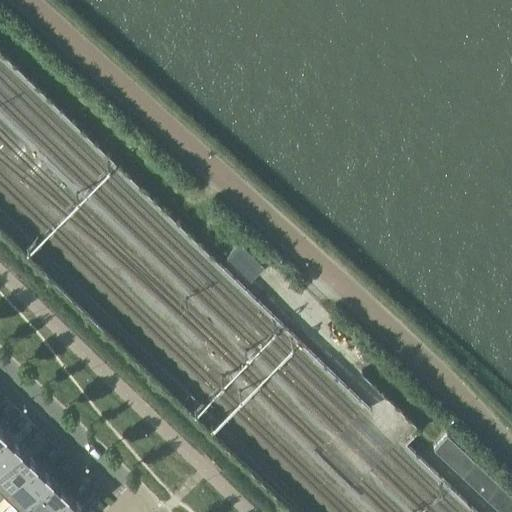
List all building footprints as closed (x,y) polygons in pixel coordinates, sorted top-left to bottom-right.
[(241,242),(226,257),(250,279),(265,264),(241,242)] [(0,464),(19,445),(3,430),(0,433),(0,464)] [(432,445),(502,511),(511,511),(511,492),(447,430),(432,445)] [(0,487),(4,491),(34,460),(19,445),(0,464),(0,487)] [(34,460),(4,491),(19,506),(50,475),(34,460)] [(25,511),(44,511),(65,490),(50,475),(19,506),(25,511)] [(65,490),(44,511),(75,511),(82,506),(65,490)]
